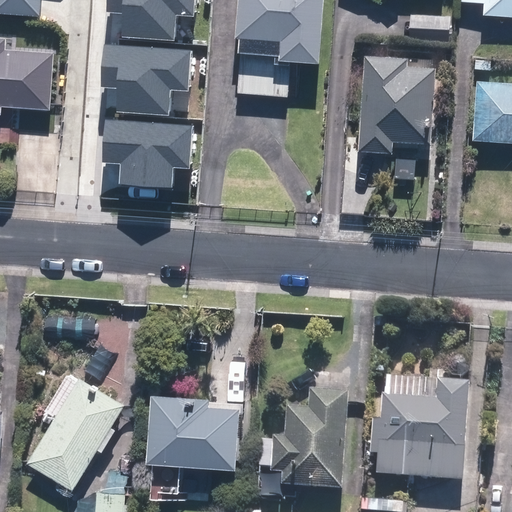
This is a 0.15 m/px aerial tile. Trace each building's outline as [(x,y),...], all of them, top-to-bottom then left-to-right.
[(0,0),(0,11),(41,15),(42,0),(0,0)] [(106,0),(106,11),(125,12),(123,36),(173,40),(175,15),(193,16),(193,0),(106,0)] [(325,0),(240,0),(238,36),(240,36),(239,50),(241,51),(238,91),(288,95),(291,58),(321,60),(325,0)] [(511,0),(464,0),(485,2),(484,13),(511,15),(511,0)] [(412,10),(410,42),(450,44),(452,12),(412,10)] [(7,37),(0,36),(0,112),(3,112),(3,106),(51,110),(55,51),(7,48),(7,37)] [(104,47),(101,86),(120,88),(118,112),(169,115),(170,90),(188,91),(191,53),(104,47)] [(408,57),(367,55),(361,149),(394,151),(395,140),(431,142),(436,67),(408,66),(408,57)] [(511,82),(477,80),(474,139),(511,141),(511,82)] [(107,121),(104,160),(123,161),(121,186),(172,189),(173,164),(191,165),(194,127),(107,121)] [(58,415),(29,461),(73,489),(125,406),(81,379),(79,382),(69,376),(49,409),(58,415)] [(379,454),(378,476),(462,481),(468,384),(440,382),(439,400),(383,397),(381,422),(375,422),(373,453),(379,454)] [(342,488),(348,394),(312,392),(311,410),(290,408),(287,439),(276,438),(273,471),(285,472),(284,484),(342,488)] [(156,395),(151,460),(235,467),(240,407),(210,405),(210,399),(156,395)] [(135,420),(119,419),(118,449),(133,450),(135,420)] [(99,491),(97,511),(125,511),(127,493),(99,491)]
